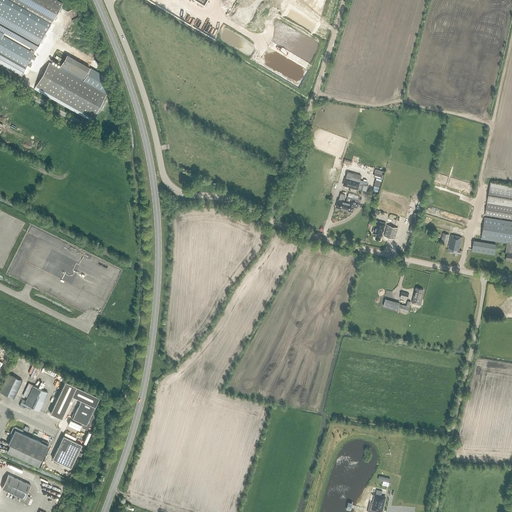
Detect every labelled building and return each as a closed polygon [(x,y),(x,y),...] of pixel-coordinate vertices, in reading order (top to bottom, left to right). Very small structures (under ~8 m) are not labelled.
[(55,0),(0,0),(0,5),(46,33),(62,4),(55,0)] [(0,30),(36,51),(46,33),(0,5),(0,30)] [(0,64),(21,76),(27,66),(29,62),(31,59),(33,56),(34,54),(3,36),(4,34),(0,32),(0,64)] [(61,66),(66,69),(72,58),(67,55),(61,66)] [(49,62),(34,89),(91,121),(96,113),(103,100),(108,92),(101,74),(90,68),(84,80),(60,66),(59,68),(49,62)] [(345,178),(343,186),(358,190),(360,183),(360,182),(359,182),(361,176),(348,172),(346,178),(345,178)] [(485,215),(511,219),(511,185),(490,182),(485,215)] [(338,201),(336,208),(341,209),(340,210),(344,210),(346,201),(344,201),(346,195),(341,194),(340,195),(339,200),(338,200),(338,201)] [(346,201),(344,210),(347,211),(351,212),(353,207),(357,208),(359,200),(352,198),(353,195),(348,194),(346,202),(346,201)] [(505,253),(507,253),(506,260),(511,260),(511,222),(484,218),(481,239),(507,243),(505,253)] [(375,239),(381,241),(382,236),(386,223),(376,221),(372,233),(376,235),(375,239)] [(387,225),(384,236),(395,239),(398,228),(387,225)] [(443,233),(440,241),(447,243),(449,234),(443,233)] [(459,250),(462,237),(452,235),(451,235),(448,248),(447,252),(453,253),(452,254),(457,255),(457,253),(461,254),(461,251),(459,250)] [(496,244),(473,241),(472,251),(494,255),(496,244)] [(422,295),(424,290),(416,288),(412,303),(420,305),(423,295),(422,295)] [(409,293),(402,291),(400,298),(407,300),(409,293)] [(385,299),(383,306),(408,313),(411,302),(407,301),(406,306),(400,304),(400,303),(385,299)] [(8,374),(0,390),(0,392),(14,399),(22,381),(8,374)] [(93,415),(92,414),(99,397),(65,381),(50,413),(61,419),(72,396),(81,400),(73,419),(83,423),(82,425),(83,428),(87,430),(93,418),(94,418),(93,415)] [(26,401),(23,400),(20,406),(24,408),(26,407),(30,409),(31,407),(39,411),(48,393),(33,386),(26,401)] [(23,431),(15,427),(13,428),(11,433),(13,434),(8,444),(10,445),(7,452),(38,467),(41,460),(48,446),(22,433),(23,431)] [(53,459),(71,468),(82,445),(63,436),(62,439),(61,438),(60,440),(61,441),(53,459)] [(31,485),(8,475),(2,489),(20,497),(19,500),(27,505),(31,498),(26,496),(31,485)] [(382,511),(386,496),(375,494),(371,510),(381,511),(382,511)]
